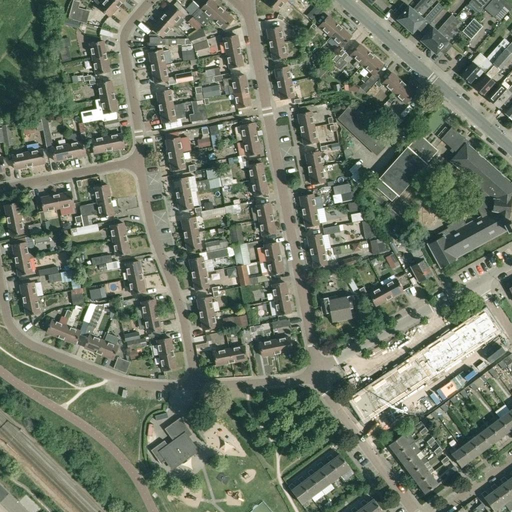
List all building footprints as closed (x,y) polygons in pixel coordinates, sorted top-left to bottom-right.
[(70,12),(88,17),(90,11),(78,8),(80,2),(73,0),(70,12)] [(119,6),(113,0),(106,0),(100,8),(109,17),(119,6)] [(202,26),(213,20),(222,9),(211,0),(209,0),(201,10),(199,8),(192,16),(202,26)] [(268,0),(266,2),(272,8),(276,11),(286,0),(268,0)] [(405,26),(422,7),(425,3),(427,0),(420,0),(412,10),(404,2),(394,13),(399,17),(397,20),(403,25),(404,24),(405,26)] [(471,0),(465,6),(476,16),(489,0),(471,0)] [(494,17),(504,6),(496,0),(491,0),(484,9),(494,17)] [(425,3),(422,7),(405,26),(407,27),(406,28),(412,33),(424,20),(420,17),(429,6),(425,3)] [(173,5),(163,16),(173,26),(183,14),(173,5)] [(443,10),(438,5),(428,15),(434,20),(443,10)] [(234,19),(222,9),(213,20),(225,30),(234,19)] [(316,16),(311,11),(307,14),(313,20),(316,16)] [(428,47),(445,28),(454,18),(451,14),(436,31),(434,29),(432,28),(421,41),(427,46),(427,45),(429,46),(428,47)] [(173,26),(163,16),(152,28),(162,37),(173,26)] [(319,26),(331,37),(340,26),(328,16),(319,26)] [(188,21),(197,31),(202,27),(192,17),(188,21)] [(455,17),(454,18),(445,28),(428,47),(429,47),(431,48),(430,49),(436,54),(447,41),(453,34),(451,32),(460,21),(455,17)] [(464,30),(473,38),(484,25),(475,17),(464,30)] [(65,19),(63,27),(78,30),(80,23),(65,19)] [(267,29),(270,44),(284,41),(281,26),(267,29)] [(340,26),(331,37),(342,46),(345,44),(351,37),(340,26)] [(188,37),(188,38),(192,45),(206,40),(202,27),(197,31),(188,37)] [(149,46),(165,46),(164,38),(161,38),(156,34),(149,34),(149,46)] [(224,38),(227,52),(240,50),(237,35),(224,38)] [(69,38),(60,40),(62,48),(71,46),(69,38)] [(192,45),(194,50),(195,51),(209,47),(206,40),(192,45)] [(287,56),(284,41),(270,44),(273,59),(287,56)] [(90,44),(93,59),(106,57),(103,42),(90,44)] [(470,83),(472,81),(475,77),(477,78),(482,73),(483,74),(488,69),(488,70),(506,50),(505,49),(500,44),(499,44),(488,57),(486,59),(478,67),(472,62),(468,67),(461,75),(462,76),(462,77),(465,79),(466,79),(470,83)] [(371,55),(360,45),(351,55),(363,65),(371,55)] [(66,48),(59,49),(62,62),(68,61),(66,48)] [(148,53),(151,68),(165,65),(162,50),(148,53)] [(240,50),(227,52),(230,68),(243,65),(240,50)] [(485,75),(478,82),(474,87),(479,91),(479,92),(482,95),(483,94),(484,95),(495,83),(491,80),(500,70),(511,56),(511,55),(506,50),(488,70),(489,71),(486,74),(485,73),(484,74),(485,75)] [(341,57),(338,54),(332,61),(336,63),(341,57)] [(371,55),(363,65),(373,74),(374,75),(383,65),(371,55)] [(109,71),(106,57),(93,59),(96,74),(109,71)] [(168,80),(165,65),(151,68),(154,83),(168,80)] [(276,69),(279,84),(292,81),(289,66),(276,69)] [(314,70),(317,80),(325,72),(322,68),(314,70)] [(214,76),(221,74),(220,69),(202,73),(203,78),(214,76)] [(191,80),(190,72),(174,76),(176,83),(185,82),(191,80)] [(383,83),(394,93),(403,83),(392,73),(386,79),(383,83)] [(378,79),(374,75),(373,74),(369,79),(365,83),(364,83),(360,87),(365,93),(370,88),(378,79)] [(223,79),(224,86),(228,85),(230,93),(235,92),(248,90),(245,75),(232,78),(223,79)] [(200,78),(201,85),(206,84),(215,82),(214,76),(203,78),(201,78),(200,78)] [(98,84),(101,99),(114,96),(111,81),(98,84)] [(292,81),(279,84),(282,99),(295,96),(292,81)] [(415,94),(403,83),(394,93),(406,103),(409,100),(415,94)] [(509,95),(511,98),(511,85),(507,91),(501,85),(488,98),(498,108),(509,95)] [(204,99),(214,97),(212,86),(202,88),(204,99)] [(159,108),(173,105),(170,90),(156,93),(159,108)] [(248,90),(235,92),(238,108),(251,105),(248,90)] [(117,112),(114,96),(101,99),(95,100),(98,112),(82,115),(84,125),(102,122),(102,120),(104,122),(117,119),(116,112),(117,112)] [(197,100),(192,101),(194,114),(190,115),(191,122),(208,118),(205,105),(205,104),(204,104),(203,100),(198,101),(197,100)] [(181,103),(173,105),(159,108),(162,123),(176,120),(175,120),(184,118),(183,116),(185,116),(183,103),(181,103)] [(349,107),(339,118),(353,131),(353,130),(364,140),(363,141),(377,154),(387,144),(380,137),(383,134),(357,111),(355,113),(349,107)] [(299,113),(302,129),(315,126),(312,111),(299,113)] [(43,131),(43,133),(45,145),(52,144),(49,132),(47,117),(40,118),(41,123),(43,131)] [(105,129),(119,126),(118,120),(104,123),(105,129)] [(33,122),(22,124),(24,135),(35,132),(33,122)] [(241,125),(244,139),(257,137),(255,123),(241,125)] [(1,129),(3,142),(4,147),(13,145),(10,124),(0,126),(1,129)] [(217,125),(209,126),(209,128),(211,135),(219,134),(217,126),(217,125)] [(315,126),(302,129),(305,144),(318,141),(315,126)] [(507,232),(508,232),(511,229),(511,222),(511,221),(510,222),(508,219),(508,218),(509,218),(511,196),(511,195),(511,193),(511,181),(511,183),(468,145),(470,143),(452,127),(441,139),(456,153),(450,160),(484,190),(478,197),(471,196),(469,208),(477,208),(481,216),(466,225),(462,217),(447,225),(448,228),(435,234),(437,239),(428,244),(440,267),(456,258),(455,257),(506,230),(507,232)] [(122,134),(107,137),(109,150),(124,147),(122,134)] [(434,147),(419,134),(408,147),(407,146),(407,147),(380,179),(379,178),(378,179),(380,180),(374,186),(392,201),(397,195),(399,197),(399,196),(398,195),(426,164),(427,165),(427,164),(438,151),(434,147)] [(169,156),(182,153),(191,151),(188,136),(166,141),(169,156)] [(109,150),(107,137),(91,140),(94,153),(109,150)] [(260,153),(257,137),(244,139),(247,155),(260,153)] [(209,138),(200,139),(202,147),(210,146),(209,138)] [(82,142),(67,145),(69,158),(85,155),(82,142)] [(54,161),(69,158),(67,145),(51,148),(54,161)] [(42,150),(27,153),(30,166),(45,163),(42,150)] [(307,154),(310,169),(323,167),(320,151),(307,154)] [(14,169),(30,166),(27,153),(12,156),(14,169)] [(185,168),(182,153),(169,156),(172,170),(185,168)] [(233,164),(239,163),(244,162),(243,156),(232,158),(233,164)] [(249,165),(252,180),(265,177),(262,162),(249,165)] [(210,188),(222,186),(219,171),(218,166),(205,169),(210,188)] [(326,182),(323,167),(310,169),(313,184),(326,182)] [(219,171),(222,186),(237,183),(236,179),(232,180),(231,169),(219,171)] [(269,193),(265,177),(252,180),(255,195),(269,193)] [(174,181),(177,195),(190,193),(187,178),(174,181)] [(416,181),(412,185),(417,189),(421,184),(416,181)] [(342,202),(349,201),(348,193),(351,192),(349,184),(333,187),(334,195),(341,194),(342,202)] [(94,188),(97,202),(111,200),(107,185),(94,188)] [(71,192),(56,195),(58,208),(74,205),(71,192)] [(190,193),(177,195),(180,210),(193,208),(190,193)] [(301,197),(304,211),(317,209),(314,194),(301,197)] [(44,212),(58,208),(56,195),(41,199),(44,212)] [(111,200),(97,202),(79,205),(81,216),(81,217),(82,222),(83,226),(89,225),(87,215),(99,213),(100,218),(113,215),(111,200)] [(356,202),(348,204),(348,206),(349,213),(357,211),(361,210),(356,202)] [(5,206),(8,221),(20,218),(17,203),(5,206)] [(257,205),(260,220),(273,217),(271,203),(257,205)] [(241,213),(239,204),(234,205),(225,206),(226,216),(241,213)] [(202,218),(219,215),(218,208),(214,209),(205,210),(202,211),(202,215),(203,216),(202,216),(202,218)] [(402,224),(417,237),(418,237),(421,234),(391,208),(388,212),(402,224)] [(317,209),(304,211),(307,226),(320,224),(317,209)] [(363,220),(361,213),(351,215),(352,223),(363,220)] [(276,232),(273,217),(260,220),(263,235),(276,232)] [(24,233),(20,218),(8,221),(11,236),(24,233)] [(182,220),(185,235),(198,233),(195,218),(182,220)] [(364,238),(375,237),(372,220),(362,222),(364,238)] [(48,221),(46,222),(41,223),(43,233),(50,231),(48,221)] [(30,235),(32,235),(42,233),(40,223),(28,226),(30,235)] [(98,223),(89,225),(83,226),(70,229),(72,236),(99,231),(98,223)] [(110,226),(113,241),(126,238),(123,223),(110,226)] [(410,244),(417,237),(402,224),(396,232),(410,244)] [(233,246),(244,243),(241,225),(229,228),(233,246)] [(323,228),(324,235),(340,232),(340,231),(344,231),(343,225),(323,228)] [(57,237),(60,251),(65,250),(61,231),(50,233),(51,238),(57,237)] [(201,247),(198,233),(185,235),(188,250),(201,247)] [(308,236),(311,251),(324,249),(321,234),(308,236)] [(129,254),(126,238),(113,241),(116,256),(129,254)] [(205,243),(207,251),(230,246),(228,238),(205,243)] [(383,238),(371,240),(374,254),(386,251),(383,238)] [(13,246),(16,261),(29,258),(36,256),(33,242),(13,246)] [(265,245),(268,260),(281,257),(278,242),(265,245)] [(246,243),(244,243),(233,246),(237,266),(246,265),(250,264),(246,243)] [(230,246),(207,251),(208,258),(231,254),(230,246)] [(418,282),(432,275),(425,263),(427,262),(420,249),(418,250),(417,248),(412,250),(417,259),(416,260),(417,263),(410,267),(418,282)] [(327,264),(324,249),(311,251),(314,266),(327,264)] [(385,258),(392,269),(400,265),(394,254),(385,258)] [(93,265),(98,264),(112,261),(110,255),(92,259),(93,265)] [(190,260),(192,275),(206,272),(203,257),(190,260)] [(284,272),(281,257),(268,260),(271,275),(284,272)] [(340,261),(342,267),(356,263),(354,257),(340,261)] [(29,258),(16,261),(19,276),(32,273),(29,258)] [(112,261),(98,264),(99,269),(108,268),(108,269),(118,267),(117,260),(112,261)] [(126,265),(129,279),(142,277),(139,262),(126,265)] [(249,279),(246,265),(237,266),(241,287),(250,285),(270,281),(269,275),(249,279)] [(39,276),(58,272),(57,266),(38,270),(39,276)] [(228,275),(232,278),(237,277),(235,269),(227,270),(228,275)] [(71,281),(73,290),(80,288),(77,270),(60,273),(61,279),(62,283),(71,281)] [(209,287),(206,272),(192,275),(195,290),(209,287)] [(142,277),(129,279),(132,295),(145,292),(142,277)] [(347,281),(353,292),(358,289),(352,278),(347,281)] [(383,286),(388,298),(402,291),(396,279),(383,286)] [(21,285),(24,300),(37,297),(34,282),(21,285)] [(272,285),(275,299),(288,297),(285,282),(272,285)] [(375,305),(388,298),(383,286),(369,294),(375,305)] [(363,297),(368,294),(364,287),(359,290),(363,297)] [(99,288),(89,290),(91,300),(101,298),(99,288)] [(74,305),(84,303),(82,293),(72,295),(74,305)] [(338,295),(328,297),(320,299),(322,307),(324,314),(328,313),(329,316),(331,316),(332,321),(355,317),(353,307),(356,307),(354,295),(348,296),(349,299),(339,301),(338,295)] [(37,297),(24,300),(27,316),(40,313),(37,297)] [(197,300),(200,315),(213,312),(210,297),(197,300)] [(288,297),(275,299),(278,316),(292,313),(288,297)] [(142,303),(145,318),(158,315),(155,300),(142,303)] [(121,316),(119,309),(118,310),(117,303),(104,303),(104,311),(110,312),(110,317),(114,318),(114,316),(121,316)] [(88,325),(94,328),(96,329),(102,314),(102,307),(96,306),(90,321),(88,325)] [(249,326),(259,324),(256,307),(246,309),(247,316),(249,326)] [(216,327),(213,312),(200,315),(203,330),(216,327)] [(355,398),(354,399),(364,414),(366,417),(428,376),(430,380),(438,374),(436,371),(498,330),(496,327),(486,312),(485,312),(486,315),(481,318),(480,316),(466,325),(468,327),(462,331),(461,328),(460,329),(462,331),(457,335),(455,332),(441,341),(443,344),(438,347),(436,345),(435,345),(437,348),(432,351),(430,349),(423,354),(423,355),(418,358),(417,357),(409,362),(411,365),(406,368),(404,366),(403,366),(405,369),(400,372),(398,370),(385,379),(386,381),(381,385),(379,382),(379,383),(380,385),(375,389),(374,386),(360,395),(362,398),(356,401),(355,398)] [(158,315),(145,318),(148,333),(161,330),(158,315)] [(238,328),(249,326),(247,316),(235,318),(238,328)] [(273,329),(290,326),(289,319),(272,322),(273,329)] [(47,333),(62,339),(67,326),(66,326),(52,320),(47,333)] [(234,320),(223,322),(225,331),(236,328),(234,320)] [(67,326),(62,339),(76,344),(81,332),(72,328),(67,326)] [(126,342),(141,338),(140,332),(124,335),(126,342)] [(85,348),(99,354),(104,341),(97,338),(91,336),(90,335),(89,338),(85,348)] [(290,337),(275,340),(278,353),(293,350),(290,337)] [(126,342),(128,350),(147,346),(145,338),(126,342)] [(157,341),(160,356),(173,353),(170,338),(157,341)] [(263,356),(278,353),(275,340),(260,343),(263,356)] [(118,347),(104,341),(99,354),(113,359),(118,347)] [(244,346),(230,349),(232,362),(247,359),(244,346)] [(137,349),(129,351),(131,359),(138,358),(137,349)] [(217,365),(232,362),(230,349),(214,352),(217,365)] [(173,353),(160,356),(163,371),(176,368),(173,353)] [(507,366),(511,362),(511,360),(508,355),(503,359),(507,366)] [(117,358),(113,369),(126,373),(129,362),(117,358)] [(507,366),(503,359),(498,363),(503,369),(507,366)] [(494,370),(492,368),(488,371),(493,376),(497,373),(494,370)] [(463,389),(460,392),(464,398),(468,394),(463,389)] [(433,412),(438,418),(448,410),(444,404),(433,412)] [(509,430),(511,428),(511,413),(510,411),(500,418),(509,430)] [(438,418),(433,412),(432,412),(423,419),(426,424),(429,422),(433,419),(435,421),(438,419),(438,418)] [(166,431),(174,442),(168,446),(164,441),(151,450),(161,464),(167,460),(172,468),(197,450),(188,437),(187,436),(188,431),(189,430),(180,418),(167,427),(166,431)] [(500,418),(490,425),(500,437),(509,430),(500,418)] [(490,445),(500,437),(490,425),(481,432),(490,445)] [(419,432),(422,436),(428,431),(425,427),(419,432)] [(490,445),(481,432),(471,439),(480,452),(490,445)] [(389,444),(397,454),(409,445),(402,435),(389,444)] [(426,442),(429,445),(435,441),(432,437),(426,442)] [(439,447),(433,451),(436,455),(445,448),(437,439),(435,441),(439,447)] [(471,459),(480,452),(471,439),(461,447),(471,459)] [(416,455),(409,445),(397,454),(404,464),(416,455)] [(461,466),(471,459),(461,447),(452,454),(461,466)] [(331,461),(330,462),(339,473),(349,465),(341,454),(335,458),(331,455),(328,457),(331,461)] [(411,473),(423,464),(426,462),(423,458),(420,460),(416,455),(404,464),(411,473)] [(450,460),(447,456),(441,460),(444,464),(450,460)] [(329,480),(339,473),(330,462),(326,465),(322,462),(318,464),(321,469),(320,469),(329,480)] [(431,474),(423,464),(411,473),(418,483),(431,474)] [(451,474),(457,469),(454,466),(448,470),(451,474)] [(312,469),(309,472),(312,476),(311,477),(319,488),(329,480),(320,469),(316,473),(312,469)] [(418,483),(425,493),(438,484),(431,474),(418,483)] [(310,495),(319,488),(311,477),(306,480),(302,476),(299,479),(302,483),(301,484),(310,495)] [(504,477),(500,479),(503,483),(511,494),(511,476),(508,480),(504,477)] [(511,494),(503,483),(498,487),(494,484),(491,486),(494,490),(504,504),(508,509),(511,506),(511,494)] [(301,502),(310,495),(301,484),(297,487),(293,484),(290,486),(293,490),(292,491),(294,492),(301,502)] [(488,494),(484,491),(481,493),(484,498),(494,511),(504,504),(494,490),(488,494)] [(364,499),(361,502),(364,506),(363,507),(367,511),(383,511),(374,499),(368,503),(364,499)] [(481,503),(476,508),(479,511),(484,507),(481,503)]
